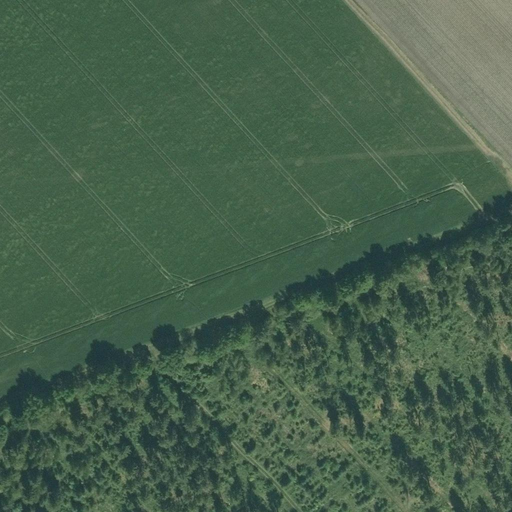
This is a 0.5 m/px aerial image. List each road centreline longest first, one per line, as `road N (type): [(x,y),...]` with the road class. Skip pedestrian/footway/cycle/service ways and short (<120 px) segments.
road 1 (track): [(511,206),(0,405)]
road 2 (track): [(251,311),(416,511)]
road 3 (track): [(349,0),(511,173)]
